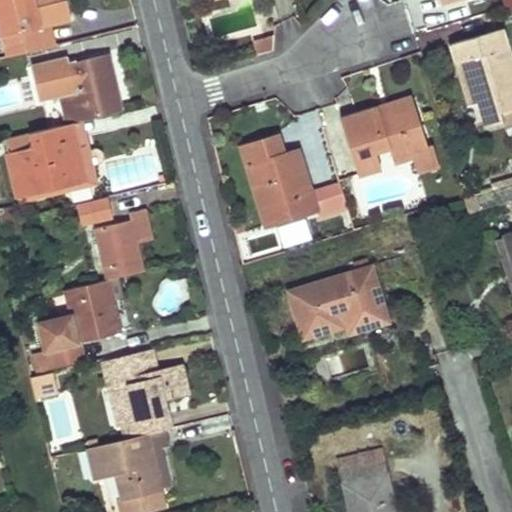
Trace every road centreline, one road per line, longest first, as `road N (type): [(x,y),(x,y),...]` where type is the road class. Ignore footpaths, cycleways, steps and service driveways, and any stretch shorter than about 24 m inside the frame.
road 1 (residential): [(178,103),(274,511)]
road 2 (residential): [(178,103),(301,68),(380,30)]
road 3 (unknown): [(511,504),(466,365)]
